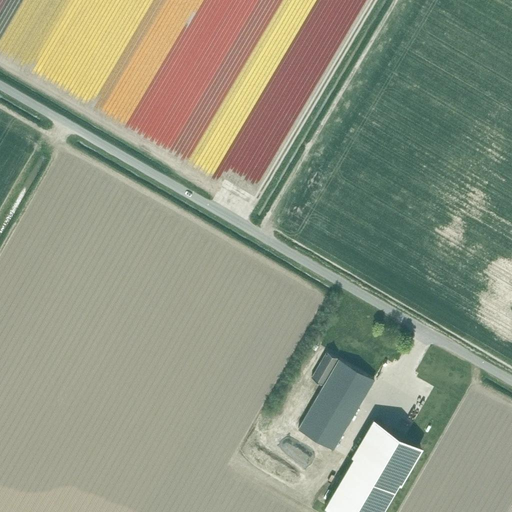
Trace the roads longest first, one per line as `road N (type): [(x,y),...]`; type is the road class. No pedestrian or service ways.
road 1 (unclassified): [(511,382),(0,85)]
road 2 (track): [(374,0),(240,225)]
